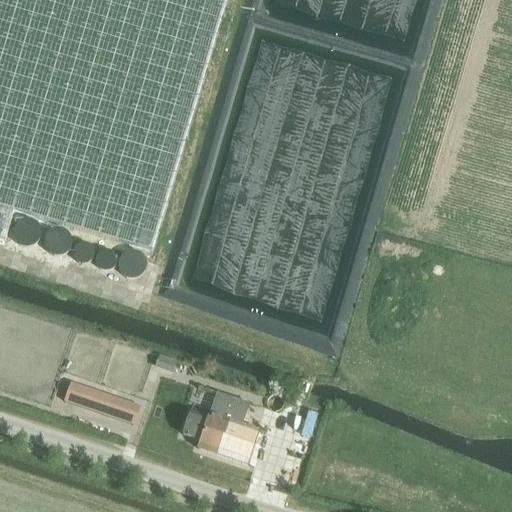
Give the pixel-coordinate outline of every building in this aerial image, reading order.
[(0,0),(0,243),(4,245),(13,214),(151,255),(226,0),(0,0)] [(114,255),(112,252),(109,251),(105,250),(101,251),(98,253),(96,256),(95,260),(95,263),(97,267),(99,269),(102,271),(106,271),(110,271),(113,268),(115,266),(116,262),(116,258),(114,255)] [(119,263),(118,268),(119,273),(121,277),(124,280),(127,282),(131,282),(136,282),(140,280),(144,276),(146,272),(146,268),(146,264),(144,260),(140,257),(136,255),(131,254),(127,255),(124,257),(121,259),(119,263)] [(143,405),(71,383),(65,403),(137,425),(143,405)] [(197,451),(247,468),(258,434),(241,428),(248,407),(216,396),(208,421),(190,415),(182,437),(200,443),(197,451)] [(277,456),(294,461),(304,434),(286,428),(277,456)]
